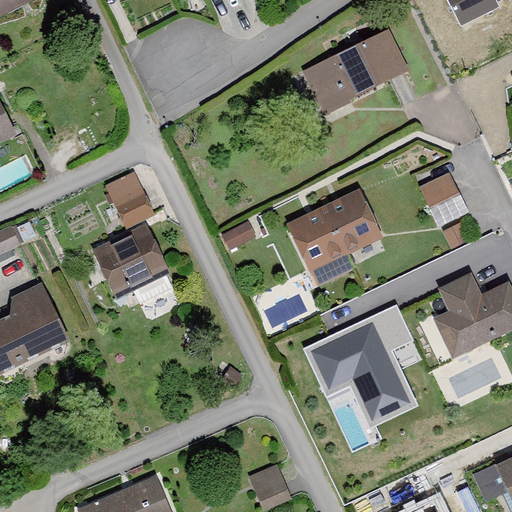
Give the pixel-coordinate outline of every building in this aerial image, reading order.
[(0,0),(0,21),(44,1),(42,0),(0,0)] [(497,3),(495,0),(449,0),(463,25),(499,7),(497,3)] [(394,29),(305,69),(324,110),(412,70),(394,29)] [(0,96),(0,148),(21,139),(0,96)] [(453,173),(421,188),(441,231),(473,216),(453,173)] [(133,174),(106,189),(129,232),(156,217),(133,174)] [(367,194),(290,225),(315,287),(358,270),(352,254),(385,240),(367,194)] [(0,251),(19,245),(13,225),(0,228),(0,251)] [(176,277),(157,234),(99,258),(118,302),(176,277)] [(451,313),(432,322),(452,364),(511,335),(511,286),(484,299),(476,280),(442,295),(451,313)] [(15,317),(0,324),(0,380),(1,383),(77,346),(47,283),(17,298),(15,317)] [(410,403),(372,323),(311,352),(330,390),(353,379),(373,421),(410,403)] [(511,460),(502,465),(511,488),(511,460)] [(279,466),(248,480),(262,511),(269,511),(294,501),(279,466)] [(174,511),(159,475),(77,510),(78,511),(174,511)] [(448,511),(440,494),(401,511),(448,511)]
